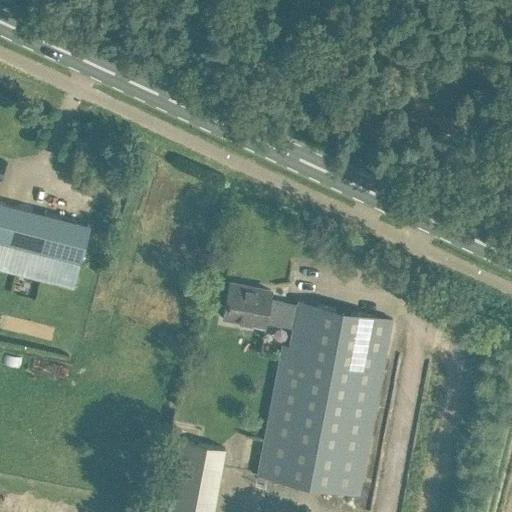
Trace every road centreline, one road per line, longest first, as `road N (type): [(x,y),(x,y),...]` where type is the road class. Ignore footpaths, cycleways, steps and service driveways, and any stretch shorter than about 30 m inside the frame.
road 1 (unclassified): [(511,290),(0,53)]
road 2 (primary): [(511,258),(0,23)]
